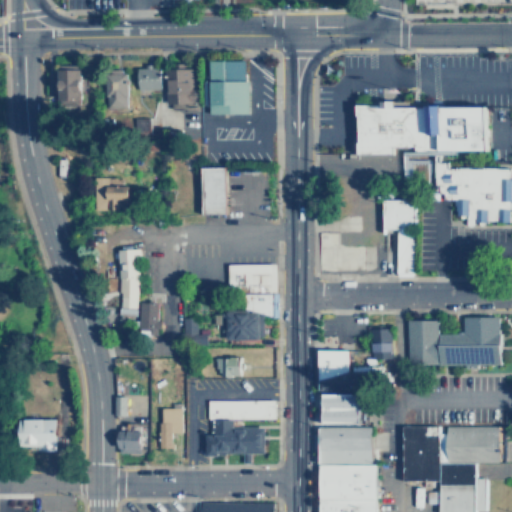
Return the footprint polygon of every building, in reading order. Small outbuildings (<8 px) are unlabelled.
[(204,114),(245,114),(245,60),(204,60),(204,114)] [(193,106),(192,65),(161,65),(162,107),(193,106)] [(133,68),(133,91),(157,91),(157,68),(133,68)] [(54,69),(54,105),(77,105),(77,69),(54,69)] [(102,72),(102,108),(125,108),(125,72),(102,72)] [(482,108),(482,153),(353,153),(353,108),(482,108)] [(507,167),(443,168),(443,163),(429,163),(430,196),(460,196),(460,224),(507,224),(507,167)] [(223,168),(222,214),(198,213),(199,168),(223,168)] [(116,185),(116,177),(91,177),(91,210),(111,210),(111,201),(124,201),(124,185),(116,185)] [(411,275),(410,200),(354,201),(354,234),(381,234),(381,276),(411,275)] [(333,243),(333,232),(313,232),(314,273),(375,272),(374,243),(333,243)] [(116,249),(116,307),(133,307),(133,249),(116,249)] [(224,290),(273,290),(273,263),(224,263),(224,290)] [(136,302),(135,332),(154,332),(155,303),(136,302)] [(261,340),(261,311),(221,311),(221,339),(261,340)] [(182,317),(183,339),(197,338),(196,316),(182,317)] [(434,333),(434,320),(405,320),(405,366),(497,366),(497,333),(434,333)] [(391,327),(371,328),(373,358),(392,357),(391,327)] [(314,390),(367,392),(367,371),(345,370),(346,351),(316,350),(314,390)] [(237,376),(237,356),(214,356),(214,376),(237,376)] [(361,393),(324,393),(323,423),(360,423),(361,393)] [(205,402),(205,419),(211,419),(211,435),(202,435),(202,455),(263,455),(262,426),(229,426),(229,420),(272,420),(272,401),(205,402)] [(178,433),(178,407),(156,407),(156,447),(170,447),(170,433),(178,433)] [(15,449),(53,449),(53,418),(15,418),(15,449)] [(138,453),(138,425),(115,425),(115,453),(138,453)] [(497,425),(400,426),(400,479),(436,479),(436,511),(472,511),(472,510),(483,510),(483,479),(471,479),(471,462),(498,462),(497,425)] [(376,511),(376,463),(371,463),(372,426),(319,426),(319,511),(376,511)] [(271,511),(271,502),(199,502),(199,511),(271,511)]
